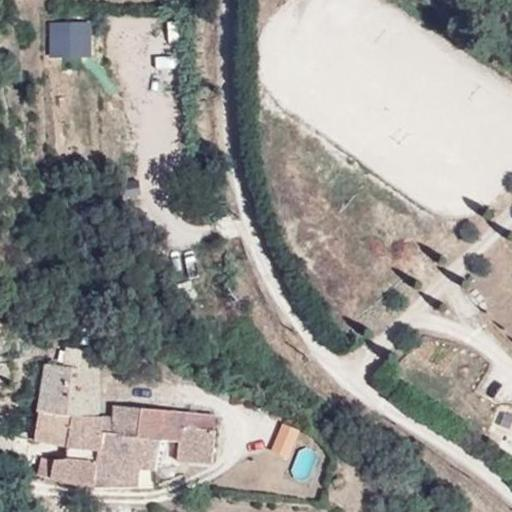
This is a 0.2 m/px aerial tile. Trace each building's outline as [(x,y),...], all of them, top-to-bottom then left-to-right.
[(165,51),(178,50),(174,20),(161,21),(165,51)] [(141,53),(141,39),(109,40),(109,54),(141,53)] [(173,61),(161,62),(163,86),(175,85),(173,61)] [(92,411),(95,362),(40,358),(34,439),(67,441),(67,456),(32,455),(31,470),(94,483),(98,411),(92,411)] [(158,467),(163,439),(171,438),(172,461),(210,463),(211,422),(180,421),(180,407),(105,402),(104,412),(98,411),(94,483),(140,482),(142,466),(158,467)] [(287,455),(299,424),(280,417),(268,448),(287,455)] [(302,477),(317,450),(303,442),(288,469),(302,477)]
